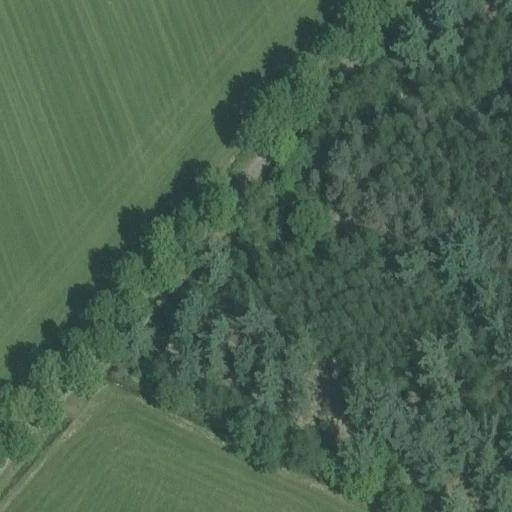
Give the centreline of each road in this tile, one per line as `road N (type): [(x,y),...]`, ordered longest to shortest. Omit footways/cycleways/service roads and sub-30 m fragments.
road 1 (track): [(0,463),(401,0)]
road 2 (track): [(265,198),(511,266)]
